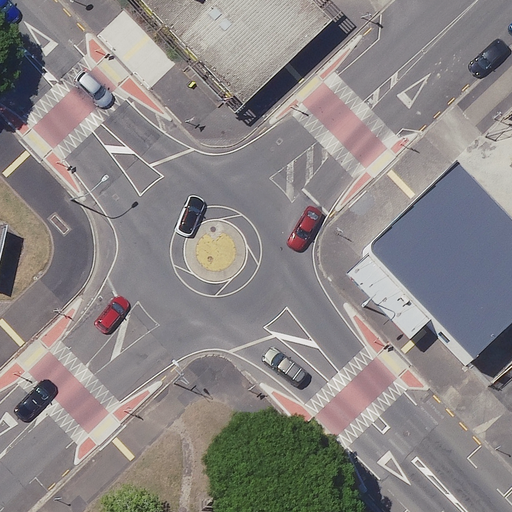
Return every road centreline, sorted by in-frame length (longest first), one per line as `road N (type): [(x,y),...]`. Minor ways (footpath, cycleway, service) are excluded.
road 1 (residential): [(254,211),(481,0)]
road 2 (tertiary): [(460,511),(255,291)]
road 3 (tertiary): [(176,209),(0,30)]
road 4 (tertiary): [(0,460),(172,289)]
